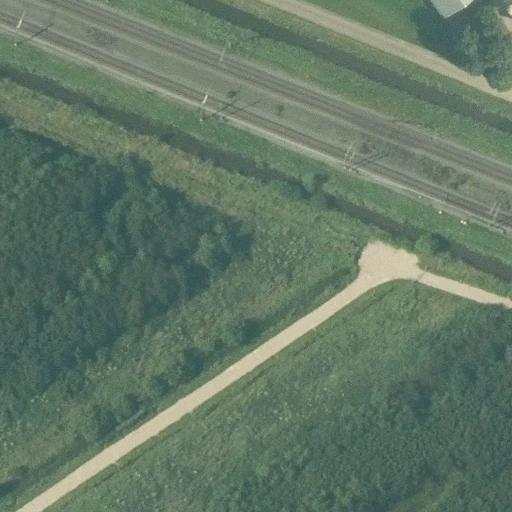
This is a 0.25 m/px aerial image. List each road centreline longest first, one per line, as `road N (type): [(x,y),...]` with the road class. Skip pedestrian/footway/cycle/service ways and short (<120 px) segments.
road 1 (track): [(29,511),(379,276),(418,275),(511,312)]
road 2 (unclassified): [(511,94),(277,0)]
